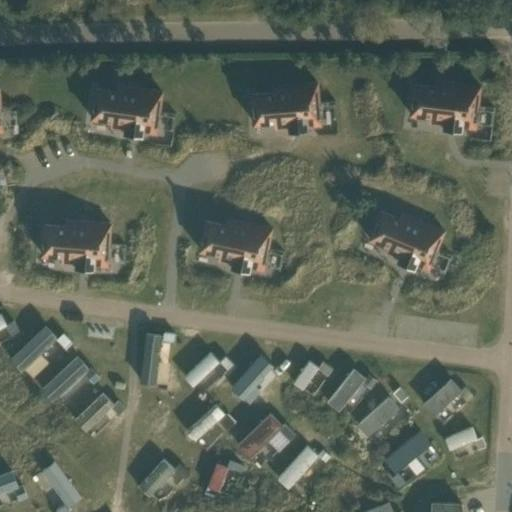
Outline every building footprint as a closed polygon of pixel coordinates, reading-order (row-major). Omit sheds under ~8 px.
[(434,86),(414,84),(410,114),(430,116),(429,123),(443,124),(443,128),(461,131),(461,127),(475,128),(480,86),(435,80),(434,86)] [(272,92),(252,94),(254,124),(274,122),(275,128),(289,127),(289,131),(307,130),(307,126),(320,125),(317,82),(271,86),(272,92)] [(116,91),(96,88),(91,118),(111,121),(111,127),(125,129),(124,133),(142,136),(143,132),(156,133),(162,91),(117,85),(116,91)] [(400,218),(381,211),(369,238),(388,246),(386,252),(399,257),(397,261),(414,268),(416,264),(428,269),(444,230),(402,213),(400,218)] [(226,225),(206,220),(200,250),(219,254),(218,260),(232,263),(231,267),(249,271),(250,267),(263,270),(272,228),(227,219),(226,225)] [(64,226),(44,224),(42,255),(62,256),(62,262),(76,263),(75,267),(94,269),(94,265),(107,266),(110,223),(65,220),(64,226)] [(58,340),(47,327),(10,360),(21,372),(58,340)] [(162,337),(146,335),(140,386),(156,387),(162,337)] [(218,364),(210,356),(184,379),(192,388),(218,364)] [(273,367),(261,357),(232,391),(250,406),(260,394),(255,389),(273,367)] [(88,371),(76,358),(41,391),(53,404),(88,371)] [(319,369),(309,362),(293,386),(303,393),(319,369)] [(365,379),(352,369),(326,403),(338,413),(365,379)] [(452,381),(424,406),(435,418),(463,393),(452,381)] [(103,394),(74,420),(86,433),(115,407),(103,394)] [(402,409),(391,396),(358,426),(369,438),(402,409)] [(226,417),(217,407),(186,435),(194,444),(226,417)] [(283,429),(270,415),(236,449),(248,462),(283,429)] [(476,426),(445,440),(451,453),(482,439),(476,426)] [(421,432),(384,462),(396,477),(433,447),(421,432)] [(319,457),(308,447),(279,480),(290,490),(319,457)] [(174,472),(163,462),(138,491),(149,500),(174,472)] [(55,463),(41,473),(68,511),(82,501),(55,463)] [(228,469),(216,465),(208,491),(220,495),(228,469)] [(11,472),(0,476),(0,496),(18,490),(11,472)] [(463,511),(462,503),(431,502),(430,511),(463,511)]
